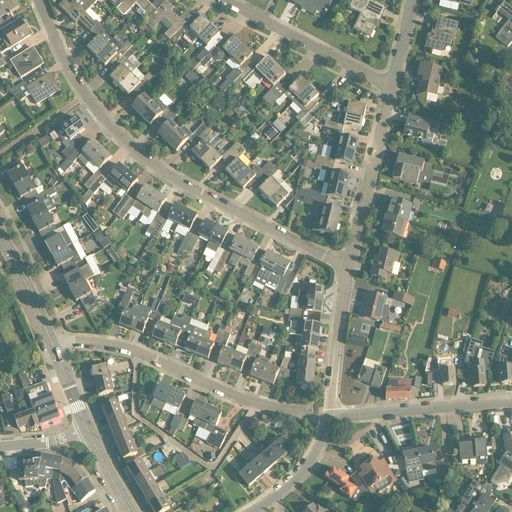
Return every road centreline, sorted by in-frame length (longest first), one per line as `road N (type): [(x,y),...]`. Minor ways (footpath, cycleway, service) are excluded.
road 1 (residential): [(347,265),(135,153),(84,96),(39,0)]
road 2 (residential): [(52,343),(110,343),(256,404),(330,417)]
road 3 (residential): [(390,85),(224,0)]
road 4 (residential): [(347,265),(390,85)]
road 5 (residential): [(511,401),(330,417)]
road 6 (residential): [(330,417),(347,265)]
road 7 (residential): [(249,511),(297,476),(330,417)]
